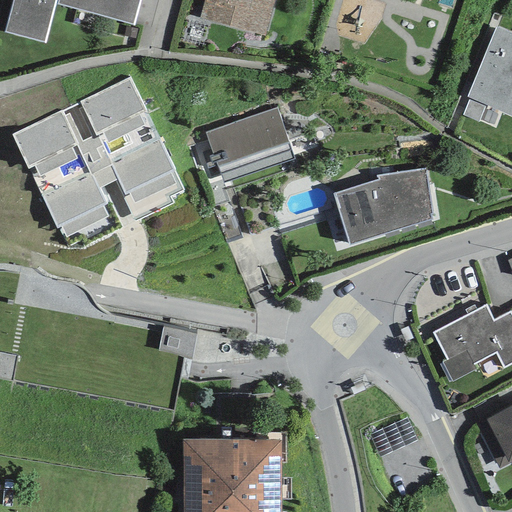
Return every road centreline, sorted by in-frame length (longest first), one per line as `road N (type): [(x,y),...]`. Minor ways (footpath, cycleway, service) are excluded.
road 1 (residential): [(344,326),(387,357),(420,398),(472,511)]
road 2 (residential): [(511,229),(384,273),(344,326)]
road 3 (residential): [(344,326),(322,396),(343,511)]
